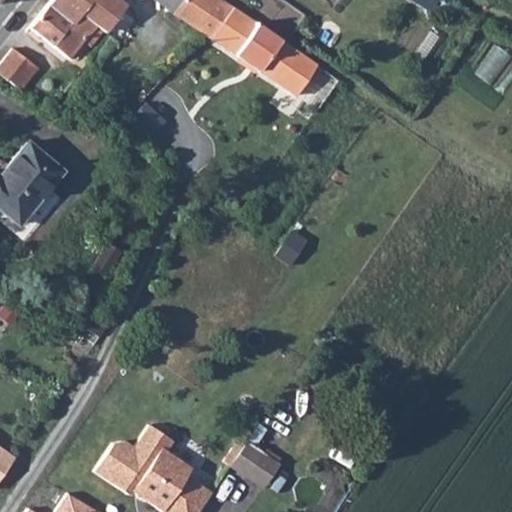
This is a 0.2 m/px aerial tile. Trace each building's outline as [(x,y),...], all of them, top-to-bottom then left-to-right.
[(83,29),(97,39),(125,9),(111,0),(47,0),(46,2),(83,29)] [(151,0),(168,11),(175,0),(151,0)] [(186,26),(203,0),(175,0),(168,11),(186,26)] [(294,60),(299,51),(211,0),(203,0),(186,26),(251,68),(254,64),(265,71),(273,60),(278,63),(285,54),(294,60)] [(83,29),(46,2),(23,30),(61,57),(67,49),(83,29)] [(82,59),(97,39),(83,29),(67,49),(82,59)] [(27,63),(14,54),(3,63),(0,68),(0,81),(8,87),(27,63)] [(0,213),(16,226),(32,205),(58,169),(24,142),(0,173),(0,213)] [(290,229),(273,254),(289,264),(305,239),(290,229)] [(112,440),(92,469),(110,481),(113,476),(165,511),(197,511),(212,491),(185,473),(188,466),(166,448),(172,440),(146,425),(133,445),(122,438),(112,440)] [(224,468),(242,442),(223,430),(206,457),(224,468)] [(241,479),(258,453),(242,442),(224,468),(241,479)] [(0,478),(15,457),(0,447),(0,478)] [(97,511),(66,493),(52,511),(97,511)]
